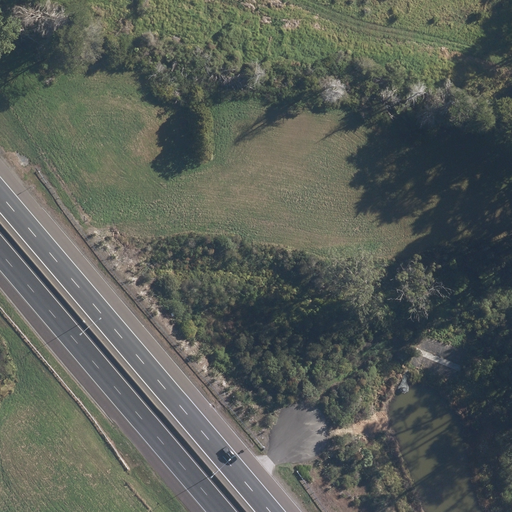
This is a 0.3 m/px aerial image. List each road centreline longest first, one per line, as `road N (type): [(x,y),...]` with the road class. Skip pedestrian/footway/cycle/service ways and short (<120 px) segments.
road 1 (motorway): [(0,192),(273,511)]
road 2 (motorway): [(222,511),(0,252)]
